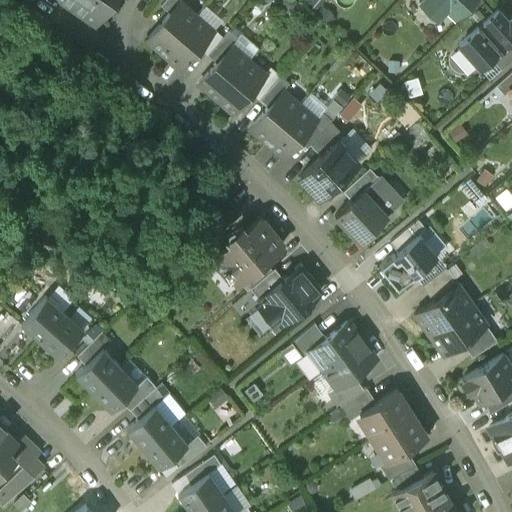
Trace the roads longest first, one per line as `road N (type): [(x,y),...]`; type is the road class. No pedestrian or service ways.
road 1 (residential): [(137,0),(104,51),(291,210),(429,390),(499,511)]
road 2 (residential): [(0,384),(76,451),(124,511)]
